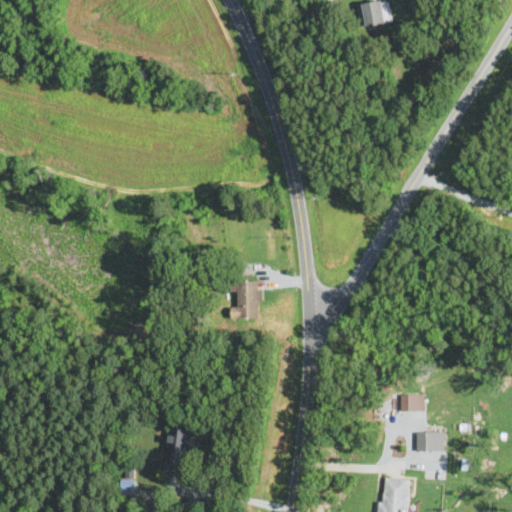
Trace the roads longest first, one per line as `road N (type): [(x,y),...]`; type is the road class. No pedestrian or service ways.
road 1 (residential): [(292,511),(311,323),(302,222),(273,99),(224,0)]
road 2 (residential): [(311,323),(366,266),(511,22)]
